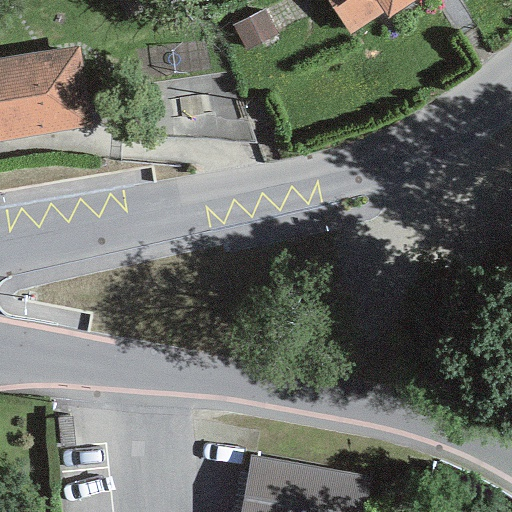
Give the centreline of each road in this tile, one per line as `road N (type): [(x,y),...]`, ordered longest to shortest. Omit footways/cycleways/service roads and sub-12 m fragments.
road 1 (residential): [(0,245),(382,155),(435,131),(511,75)]
road 2 (tertiary): [(511,461),(433,419),(0,340)]
